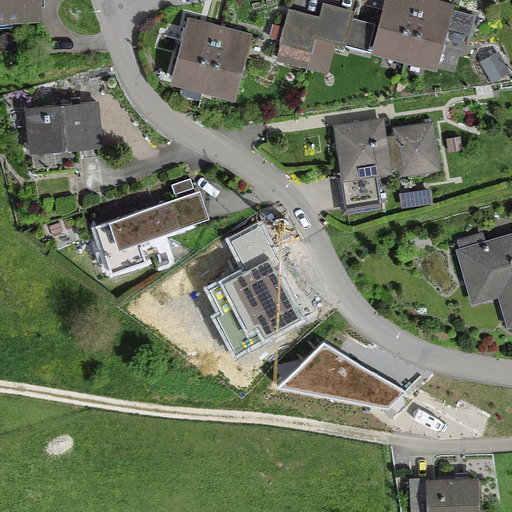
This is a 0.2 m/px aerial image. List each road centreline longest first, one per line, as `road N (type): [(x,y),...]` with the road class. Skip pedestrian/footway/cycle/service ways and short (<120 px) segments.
road 1 (residential): [(113,10),(150,107),(169,126),(291,195),(333,274),(381,330),(429,357),(511,373)]
road 2 (unclassified): [(511,445),(410,442),(0,385)]
